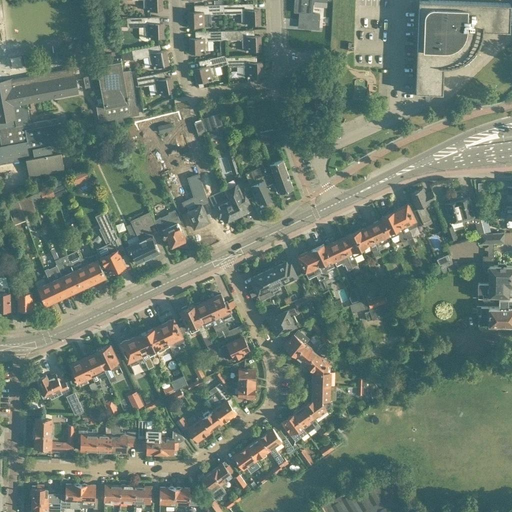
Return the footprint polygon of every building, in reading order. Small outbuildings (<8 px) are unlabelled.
[(160,0),(142,0),(142,9),(146,9),(146,11),(147,11),(151,10),(161,10),(160,0)] [(294,0),(293,13),(300,13),(300,20),(311,21),(319,21),(319,14),(310,13),(310,0),(294,0)] [(442,93),(442,85),(443,66),(447,65),(451,65),(455,64),(458,63),(462,61),(465,59),(468,57),(471,54),(474,51),(476,48),(478,44),(480,41),(481,37),(482,33),(482,29),(509,30),(509,23),(511,20),(511,12),(510,12),(510,4),(500,3),(419,0),(418,0),(415,92),(424,92),(424,95),(424,96),(425,97),(426,98),(427,98),(428,98),(430,97),(435,92),(442,93)] [(252,3),(223,4),(223,14),(240,13),(240,23),(244,23),(244,25),(259,24),(259,10),(253,10),(252,3)] [(193,12),(187,12),(188,27),(210,26),(210,14),(223,14),(223,4),(193,5),(193,12)] [(158,16),(148,17),(126,18),(126,27),(143,27),(143,36),(147,36),(147,38),(162,38),(162,23),(159,23),(158,16)] [(311,21),(310,29),(318,29),(319,21),(311,21)] [(243,30),(223,30),(224,40),(241,40),(241,49),(245,49),(245,51),(260,51),(259,36),(254,36),(253,29),(243,30)] [(207,41),(224,40),(223,30),(194,31),(194,38),(188,38),(189,53),(204,53),(203,51),(207,50),(207,41)] [(148,46),(130,50),(132,59),(143,57),(145,67),(152,65),(153,67),(158,66),(168,65),(165,50),(159,51),(158,45),(148,46)] [(132,57),(130,50),(125,51),(122,51),(124,60),(125,61),(132,59),(132,57)] [(212,67),(226,64),(225,57),(225,54),(197,61),(199,67),(193,69),(196,83),(211,80),(211,78),(214,77),(212,67)] [(255,56),(225,57),(226,64),(227,66),(242,66),(242,76),(246,75),(246,77),(261,77),(261,62),(255,62),(255,56)] [(138,114),(131,76),(130,70),(122,71),(120,60),(96,65),(97,74),(83,76),(85,87),(100,84),(103,103),(95,104),(98,121),(138,114)] [(0,163),(25,158),(29,176),(64,170),(61,152),(59,152),(58,147),(60,147),(59,141),(63,141),(63,136),(60,122),(62,121),(60,113),(47,116),(47,119),(30,122),(28,109),(20,106),(19,103),(77,92),(74,78),(73,73),(72,67),(62,69),(12,79),(0,80),(0,140),(1,145),(0,145),(0,163)] [(152,84),(154,93),(158,92),(158,95),(173,92),(170,77),(164,78),(163,72),(135,77),(137,87),(152,84)] [(324,99),(324,88),(315,88),(315,98),(324,99)] [(315,98),(314,108),(323,109),(324,99),(315,98)] [(232,109),(230,100),(218,102),(220,111),(232,109)] [(191,109),(184,110),(185,123),(192,122),(191,109)] [(219,134),(213,115),(203,118),(209,138),(219,134)] [(206,132),(202,119),(194,122),(198,135),(206,132)] [(171,122),(158,126),(160,133),(173,129),(171,122)] [(260,132),(262,144),(275,142),(272,129),(260,132)] [(77,138),(80,147),(89,143),(86,135),(77,138)] [(282,158),(269,163),(280,192),(293,187),(282,158)] [(76,175),(80,184),(89,179),(85,170),(76,175)] [(252,170),(246,173),(254,192),(253,193),(258,202),(264,199),(265,200),(272,197),(272,196),(277,193),(273,183),(267,186),(262,176),(256,179),(252,170)] [(194,196),(182,202),(194,228),(208,221),(201,204),(208,201),(199,173),(187,177),(194,196)] [(61,178),(49,184),(53,191),(64,186),(61,178)] [(246,202),(248,201),(244,192),(243,192),(238,183),(225,189),(227,192),(227,194),(237,215),(249,209),(246,202)] [(50,187),(40,191),(44,202),(55,197),(50,187)] [(416,207),(425,226),(432,223),(424,206),(437,200),(432,189),(432,190),(425,193),(422,187),(410,192),(417,207),(416,207)] [(225,189),(209,197),(213,207),(215,206),(219,215),(221,214),(224,221),(237,215),(227,194),(227,192),(225,189)] [(44,202),(40,191),(30,196),(34,206),(44,202)] [(463,220),(474,217),(468,197),(463,198),(461,196),(456,197),(463,220)] [(463,220),(456,197),(451,199),(450,201),(445,203),(450,223),(462,220),(463,220)] [(8,210),(14,224),(25,220),(24,216),(18,200),(9,204),(11,209),(8,210)] [(407,204),(393,210),(407,239),(412,236),(408,229),(416,225),(414,221),(412,217),(407,204)] [(174,210),(168,213),(154,219),(157,227),(161,225),(162,226),(160,227),(161,229),(160,229),(162,231),(165,237),(167,237),(171,246),(185,239),(181,230),(181,229),(178,222),(180,221),(174,210)] [(380,219),(367,225),(378,250),(383,247),(381,244),(389,240),(388,236),(390,235),(391,238),(398,234),(402,241),(407,239),(393,210),(381,216),(382,218),(380,219)] [(154,241),(155,241),(148,225),(154,222),(149,211),(131,220),(140,240),(126,247),(129,253),(132,252),(137,262),(159,252),(154,241)] [(110,242),(97,248),(100,256),(101,258),(104,265),(107,264),(111,272),(112,272),(113,273),(118,270),(118,269),(125,266),(118,251),(123,248),(106,212),(97,216),(103,228),(101,229),(106,239),(104,239),(105,240),(108,238),(110,241),(109,242),(110,242)] [(484,233),(480,216),(474,218),(475,222),(474,222),(478,234),(479,234),(484,233)] [(352,232),(339,238),(352,267),(357,265),(358,264),(354,257),(362,253),(360,248),(361,248),(369,244),(375,256),(380,254),(378,250),(367,225),(354,231),(352,232)] [(452,225),(446,227),(450,239),(456,237),(452,225)] [(505,231),(484,233),(479,234),(479,244),(488,244),(493,243),(505,243),(505,231)] [(324,243),(310,249),(324,278),(329,275),(326,269),(334,265),(332,261),(334,261),(336,265),(342,263),(343,265),(345,264),(347,270),(353,268),(352,267),(339,238),(326,244),(324,245),(324,243)] [(310,249),(298,255),(304,268),(308,278),(315,275),(322,289),(326,288),(322,278),(324,278),(310,249)] [(78,250),(66,256),(71,265),(81,287),(93,281),(82,258),(78,250)] [(454,268),(449,253),(436,258),(442,272),(454,268)] [(86,256),(82,258),(93,281),(99,279),(100,279),(103,278),(103,277),(105,276),(95,254),(87,258),(86,256)] [(508,298),(508,294),(511,294),(511,265),(492,265),(492,256),(483,256),(483,274),(488,274),(488,280),(481,280),(481,283),(478,282),(477,298),(498,298),(508,298)] [(286,261),(275,266),(282,282),(290,278),(290,280),(296,277),(295,273),(290,263),(287,264),(286,261)] [(49,267),(45,269),(47,274),(58,298),(69,292),(59,269),(56,263),(56,264),(57,266),(50,269),(49,267)] [(64,267),(59,269),(69,292),(81,287),(71,265),(64,268),(64,267)] [(275,266),(264,271),(273,291),(280,288),(279,285),(283,283),(282,282),(275,266)] [(13,270),(7,271),(11,283),(17,281),(13,270)] [(255,280),(252,281),(260,299),(274,293),(273,291),(264,271),(253,276),(255,280)] [(391,278),(396,288),(409,282),(404,271),(391,278)] [(43,278),(35,282),(38,287),(37,287),(38,289),(45,304),(47,303),(48,303),(51,302),(51,301),(58,298),(47,274),(42,277),(43,278)] [(0,309),(3,309),(5,311),(7,311),(8,309),(11,309),(10,292),(9,292),(9,287),(3,287),(3,282),(0,281),(0,309)] [(19,292),(16,292),(16,298),(18,298),(19,309),(25,309),(26,310),(29,310),(30,309),(36,309),(36,302),(32,302),(32,291),(31,291),(31,288),(25,288),(25,284),(19,284),(19,292)] [(363,292),(354,295),(355,301),(366,298),(363,292)] [(221,293),(207,299),(216,316),(222,330),(224,334),(227,339),(232,337),(229,330),(223,318),(231,315),(229,310),(231,309),(227,300),(225,301),(221,293)] [(352,310),(362,307),(370,304),(371,307),(369,307),(370,311),(365,313),(367,320),(373,318),(373,319),(391,313),(384,293),(350,304),(352,310)] [(306,295),(294,301),(297,307),(309,301),(306,295)] [(286,304),(292,302),(289,296),(284,299),(286,304)] [(511,324),(511,297),(508,298),(498,298),(498,307),(476,306),(476,315),(478,315),(478,324),(483,324),(511,324)] [(216,316),(207,299),(201,302),(200,301),(194,304),(202,321),(204,327),(212,324),(216,333),(222,330),(216,316)] [(184,317),(179,320),(181,322),(184,330),(187,328),(187,329),(189,328),(191,332),(199,328),(204,339),(209,337),(204,327),(202,321),(194,304),(187,307),(186,305),(181,308),(182,309),(180,310),(184,317)] [(275,331),(276,333),(297,323),(294,314),(297,313),(294,307),(269,318),(273,326),(272,327),(274,330),(275,331)] [(181,335),(186,333),(184,330),(181,322),(176,324),(173,318),(171,319),(170,318),(167,320),(166,321),(159,324),(169,345),(173,354),(174,354),(180,351),(181,350),(179,346),(177,347),(175,343),(183,340),(181,335)] [(311,325),(317,332),(320,329),(315,322),(311,325)] [(159,324),(146,330),(157,352),(164,348),(169,345),(159,324)] [(305,343),(300,339),(304,334),(298,329),(294,334),(288,342),(286,342),(285,344),(284,346),(284,347),(295,356),(305,343)] [(157,352),(146,330),(133,337),(141,355),(147,369),(153,366),(150,358),(149,356),(157,352)] [(326,342),(330,338),(324,332),(320,335),(326,342)] [(243,336),(231,342),(221,346),(223,352),(224,351),(228,359),(233,356),(233,358),(238,356),(242,354),(241,353),(249,349),(243,336)] [(141,355),(133,337),(126,340),(125,339),(122,341),(121,342),(120,343),(128,360),(130,365),(138,361),(143,371),(147,369),(141,355)] [(335,344),(330,338),(326,342),(331,348),(335,344)] [(306,365),(316,352),(305,343),(295,356),(296,358),(297,359),(299,359),(306,365)] [(117,361),(109,344),(95,350),(104,367),(107,373),(108,375),(112,372),(111,370),(119,366),(117,361)] [(214,347),(208,349),(207,350),(209,355),(218,350),(216,346),(214,347)] [(306,365),(306,367),(308,368),(310,368),(313,371),(330,371),(330,363),(323,358),(328,353),(321,347),(317,352),(316,352),(306,365)] [(104,367),(95,350),(89,353),(90,354),(83,357),(91,374),(94,382),(97,388),(103,386),(98,377),(107,373),(104,367)] [(91,374),(83,357),(70,364),(73,372),(71,373),(74,379),(75,382),(78,380),(80,385),(88,381),(86,377),(91,374)] [(238,368),(238,382),(255,383),(256,376),(255,376),(255,369),(249,369),(250,368),(244,368),(244,369),(238,368)] [(329,385),(330,371),(313,371),(313,384),(329,385)] [(116,379),(112,372),(108,375),(111,381),(116,379)] [(216,375),(220,382),(224,380),(219,373),(216,375)] [(38,379),(37,381),(39,385),(41,385),(42,388),(38,389),(44,402),(62,394),(60,389),(62,388),(62,389),(67,387),(65,382),(60,384),(56,375),(48,378),(46,374),(37,378),(38,379)] [(358,377),(357,386),(363,386),(363,394),(380,388),(370,378),(358,377)] [(202,378),(195,381),(197,386),(204,383),(202,378)] [(226,383),(224,380),(220,382),(225,389),(229,386),(226,383)] [(197,386),(195,381),(187,384),(189,389),(197,386)] [(97,388),(94,382),(89,384),(92,391),(97,388)] [(239,408),(225,389),(220,382),(215,386),(218,391),(206,399),(214,409),(213,410),(222,421),(230,416),(232,415),(234,414),(235,412),(233,408),(234,408),(236,406),(237,405),(239,408)] [(255,390),(255,383),(238,382),(237,396),(243,397),(243,398),(249,398),(249,397),(254,397),(254,390),(255,390)] [(163,388),(166,395),(175,391),(172,384),(163,388)] [(313,384),(312,399),(329,400),(335,400),(335,385),(329,385),(313,384)] [(175,400),(183,396),(181,392),(173,395),(175,400)] [(78,416),(84,413),(75,394),(66,398),(75,416),(78,416)] [(85,398),(79,401),(86,414),(91,411),(85,398)] [(131,402),(134,409),(143,405),(140,398),(131,402)] [(110,415),(119,414),(112,399),(105,402),(110,415)] [(332,404),(329,400),(312,399),(309,401),(307,401),(305,402),(305,404),(305,405),(314,418),(326,409),(326,408),(332,404)] [(314,418),(305,405),(298,409),(296,409),(294,411),(294,413),(293,413),(307,432),(314,427),(316,429),(320,426),(314,418)] [(209,431),(222,421),(213,410),(210,412),(209,410),(203,414),(204,416),(200,419),(209,431)] [(307,432),(293,413),(282,421),(282,422),(282,424),(284,425),(286,426),(288,430),(291,434),(296,440),(307,432)] [(96,421),(96,415),(82,414),(82,421),(90,421),(90,423),(96,424),(96,421)] [(176,421),(182,429),(189,425),(183,416),(176,421)] [(51,433),(51,417),(35,417),(35,425),(34,427),(34,429),(35,431),(35,432),(51,433)] [(121,418),(116,417),(112,417),(112,433),(111,450),(126,451),(127,444),(135,444),(136,431),(127,431),(127,432),(119,432),(119,422),(120,422),(121,418)] [(209,431),(200,419),(187,428),(196,440),(199,440),(200,438),(201,436),(209,431)] [(160,453),(160,437),(160,429),(146,429),(146,420),(138,420),(138,429),(137,438),(146,438),(146,441),(144,441),(143,453),(160,453)] [(329,425),(322,429),(326,434),(332,429),(329,425)] [(175,427),(175,428),(172,430),(172,437),(160,437),(160,453),(176,453),(176,442),(179,442),(184,438),(176,427),(175,427)] [(293,448),(284,435),(280,438),(279,436),(273,428),(270,428),(269,429),(267,432),(260,437),(269,450),(279,464),(281,467),(288,462),(284,457),(282,458),(273,446),(281,441),(288,451),(293,448)] [(78,437),(78,442),(80,443),(80,449),(95,450),(96,435),(87,434),(87,433),(86,433),(86,429),(78,429),(78,437)] [(51,441),(51,433),(35,432),(35,433),(33,434),(33,437),(35,439),(34,447),(50,447),(50,450),(73,451),(74,442),(73,442),(73,437),(74,437),(74,434),(68,434),(68,441),(51,441)] [(111,450),(112,433),(97,433),(97,435),(96,435),(95,450),(104,450),(106,451),(108,451),(110,450),(111,450)] [(269,450),(260,437),(246,447),(255,459),(259,456),(261,458),(266,455),(265,452),(269,450)] [(331,441),(325,446),(329,451),(335,447),(331,441)] [(255,459),(246,447),(239,452),(236,452),(235,453),(234,456),(233,456),(240,465),(242,468),(247,465),(255,459)] [(308,454),(302,458),(308,466),(313,462),(308,454)] [(224,461),(211,470),(221,483),(232,475),(230,472),(232,471),(224,461)] [(272,468),(265,473),(269,478),(276,473),(272,468)] [(211,470),(198,480),(205,489),(207,488),(209,491),(213,489),(219,497),(226,492),(225,491),(220,484),(221,483),(211,470)] [(262,483),(269,478),(265,473),(258,478),(262,483)] [(246,483),(243,479),(240,474),(234,478),(241,487),(246,483)] [(323,504),(321,505),(325,511),(406,511),(407,505),(401,475),(391,475),(375,475),(368,477),(358,482),(352,486),(349,480),(338,486),(342,492),(335,497),(331,491),(319,498),(323,504)] [(253,481),(247,485),(251,491),(257,486),(253,481)] [(81,484),(80,484),(78,483),(76,482),(74,484),(66,483),(65,493),(61,493),(61,503),(61,506),(80,507),(81,506),(80,505),(81,484)] [(80,505),(81,506),(95,506),(96,484),(87,484),(85,483),(83,483),(81,484),(80,505)] [(119,501),(120,485),(104,484),(104,491),(102,491),(101,497),(104,497),(104,500),(119,501)] [(134,501),(135,485),(126,485),(125,484),(122,484),(121,485),(120,485),(119,501),(134,501)] [(61,503),(61,493),(61,492),(48,492),(48,488),(44,488),(44,485),(32,485),(31,502),(61,503)] [(151,486),(135,485),(134,501),(134,506),(144,507),(144,502),(151,502),(151,498),(153,498),(153,493),(151,493),(151,486)] [(174,502),(175,487),(174,487),(172,486),(170,486),(168,487),(160,487),(159,511),(165,511),(166,510),(173,510),(173,502),(174,502)] [(175,487),(174,502),(189,503),(189,504),(200,505),(200,500),(197,500),(197,494),(190,493),(190,487),(181,487),(180,486),(177,486),(175,487)] [(240,493),(232,499),(235,503),(243,497),(240,493)] [(227,509),(235,503),(232,499),(224,504),(227,509)] [(31,502),(31,511),(47,511),(61,511),(61,506),(61,503),(31,502)]
